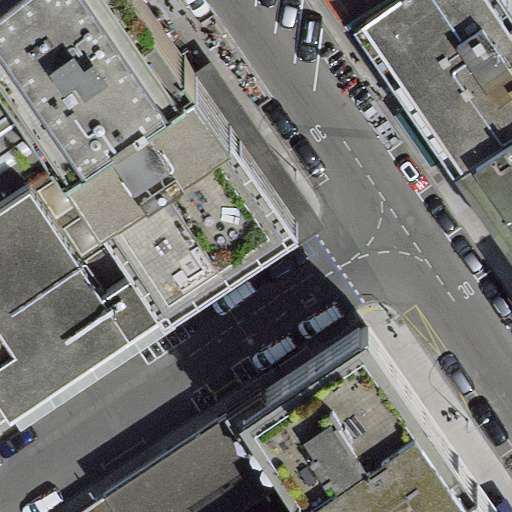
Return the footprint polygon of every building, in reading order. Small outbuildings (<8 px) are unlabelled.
[(0,0),(0,67),(63,158),(197,69),(148,0),(0,0)] [(511,0),(360,0),(356,3),(456,151),(511,114),(511,0)] [(0,67),(0,199),(63,158),(0,67)] [(300,219),(197,69),(63,158),(166,307),(300,219)] [(511,114),(456,151),(511,231),(511,114)] [(166,307),(63,158),(0,199),(0,393),(12,410),(166,307)] [(243,402),(317,511),(501,511),(367,320),(243,402)] [(0,417),(12,410),(0,393),(0,417)] [(118,511),(232,511),(278,482),(231,410),(104,491),(118,511)] [(298,511),(278,482),(232,511),(298,511)] [(118,511),(104,491),(71,511),(118,511)]
